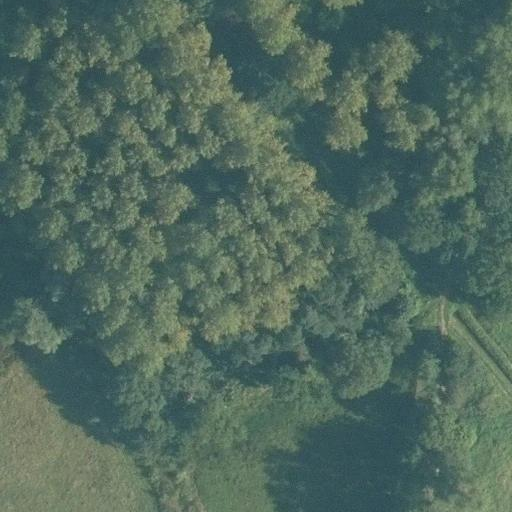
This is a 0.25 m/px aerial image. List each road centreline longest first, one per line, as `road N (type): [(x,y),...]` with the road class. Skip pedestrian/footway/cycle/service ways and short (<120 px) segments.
road 1 (track): [(224,0),(287,68),(443,275)]
road 2 (track): [(443,275),(453,83),(474,0)]
road 3 (track): [(443,275),(440,403),(426,511)]
